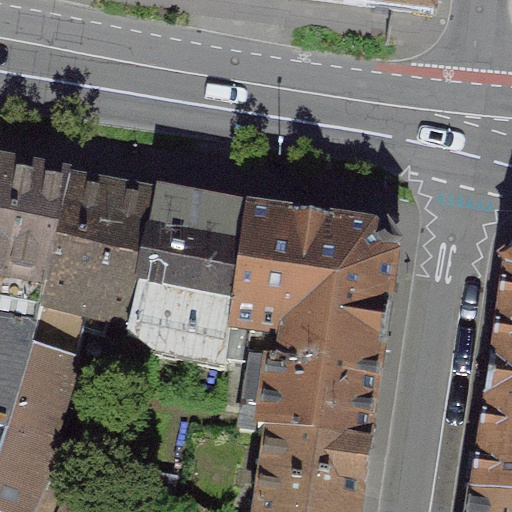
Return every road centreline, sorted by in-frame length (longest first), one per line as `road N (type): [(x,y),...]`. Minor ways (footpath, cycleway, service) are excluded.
road 1 (tertiary): [(471,126),(0,46)]
road 2 (residential): [(471,126),(411,511)]
road 3 (residential): [(471,126),(487,0)]
